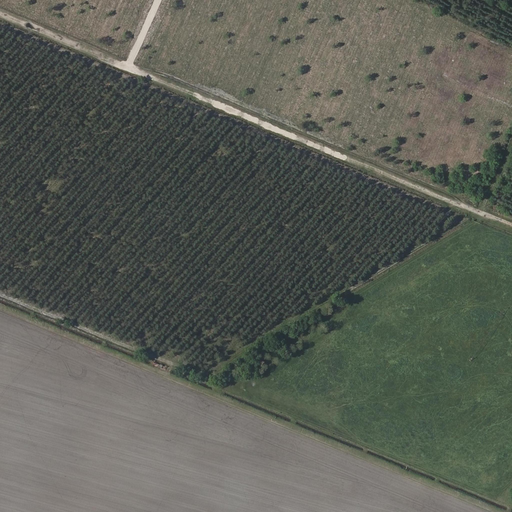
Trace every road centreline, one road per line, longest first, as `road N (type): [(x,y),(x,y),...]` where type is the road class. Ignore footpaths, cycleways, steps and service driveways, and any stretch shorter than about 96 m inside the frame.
road 1 (track): [(511,228),(0,10)]
road 2 (track): [(292,0),(243,113)]
